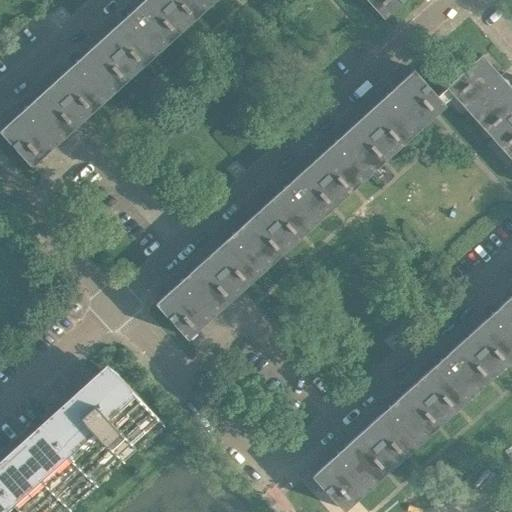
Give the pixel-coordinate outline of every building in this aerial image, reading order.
[(104,36),(102,34),(102,35),(134,71),(134,70),(133,68),(158,46),(159,48),(160,47),(158,45),(183,23),(185,24),(163,0),(143,0),(135,8),(133,7),(132,8),(134,9),(125,17),(123,16),(122,17),(124,18),(104,36)] [(163,0),(185,24),(186,24),(184,22),(208,0),(209,0),(211,1),(211,0),(163,0)] [(370,0),(384,14),(382,16),(383,17),(401,0),(370,0)] [(51,81),(50,81),(83,117),(81,115),(106,92),(108,94),(109,93),(107,92),(132,69),(133,71),(134,71),(102,35),(101,35),(103,37),(83,55),(82,53),(81,54),(82,56),(73,64),(72,62),(71,63),(72,65),(52,83),(51,81)] [(468,111),(469,112),(471,111),(493,136),(492,137),(492,138),(511,119),(511,91),(507,87),(509,85),(508,84),(507,85),(499,76),(500,75),(499,74),(498,76),(480,56),(481,54),(480,53),(445,85),(446,86),(437,95),(443,101),(454,92),(470,110),(468,111)] [(361,114),(360,115),(392,150),(393,150),(391,148),(416,125),(418,127),(419,126),(417,125),(442,102),(444,104),(445,103),(443,101),(437,95),(412,68),(411,68),(413,70),(393,88),(391,86),(390,87),(392,89),(383,97),(381,95),(380,96),(382,98),(362,116),(361,114)] [(83,117),(50,81),(50,82),(52,84),(32,102),(30,100),(29,101),(31,102),(22,110),(20,109),(19,110),(21,111),(1,129),(0,128),(0,130),(31,164),(32,163),(30,161),(55,139),(56,141),(57,140),(56,138),(81,116),(82,117),(83,117)] [(311,162),(309,161),(341,196),(340,194),(365,172),(366,174),(367,173),(366,171),(390,149),(392,150),(360,115),(361,117),(342,135),(340,133),(339,134),(340,135),(331,143),(330,142),(329,143),(331,145),(311,162)] [(511,119),(492,138),(494,136),(511,156),(511,119)] [(258,207),(257,208),(290,243),(288,241),(313,218),(315,220),(316,219),(314,218),(339,195),(341,197),(341,196),(309,161),(308,161),(310,163),(290,181),(289,179),(288,180),(289,182),(280,190),(279,188),(278,189),(279,191),(260,209),(258,207)] [(208,255),(207,254),(206,254),(238,289),(239,289),(237,287),(262,265),(263,267),(264,266),(263,264),(287,242),(289,243),(290,243),(257,208),(259,210),(239,228),(237,226),(236,227),(238,228),(229,236),(227,235),(226,236),(228,238),(208,255)] [(238,290),(238,289),(206,254),(207,256),(188,274),(186,272),(185,273),(186,275),(177,283),(176,281),(175,282),(177,284),(157,302),(155,300),(154,301),(186,336),(187,335),(186,334),(211,311),(212,313),(213,312),(212,310),(236,288),(238,290)] [(511,294),(498,307),(496,305),(495,306),(497,308),(488,316),(486,314),(485,315),(487,317),(467,335),(466,333),(465,334),(497,369),(498,369),(496,367),(511,352),(511,294)] [(497,369),(465,334),(466,336),(447,353),(445,352),(444,353),(445,354),(436,362),(435,361),(434,362),(436,363),(416,381),(414,379),(414,380),(446,415),(445,413),(470,391),(471,393),(472,392),(470,390),(495,368),(497,369)] [(0,511),(57,511),(159,420),(122,379),(104,360),(0,453),(0,511)] [(363,426),(362,426),(394,462),(395,461),(393,460),(418,437),(420,439),(421,438),(419,436),(444,414),(445,416),(446,415),(414,380),(413,380),(415,382),(395,400),(393,398),(393,399),(394,401),(385,409),(384,407),(383,408),(384,410),(364,428),(363,426)] [(394,462),(362,426),(362,427),(364,428),(344,446),(342,445),(341,445),(343,447),(334,455),(332,454),(331,454),(333,456),(313,474),(311,472),(310,473),(343,509),(344,508),(342,506),(367,484),(368,485),(369,485),(368,483),(392,460),(394,462)]
